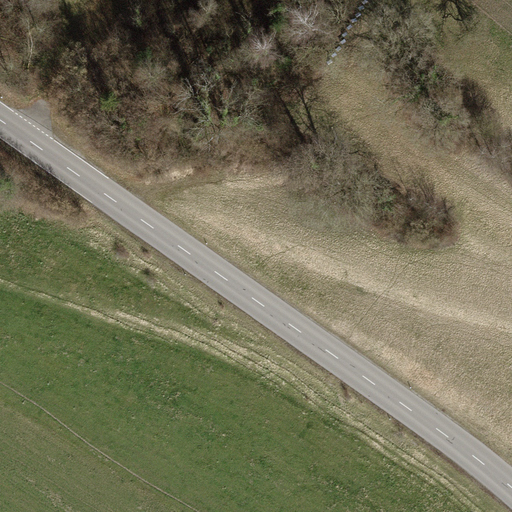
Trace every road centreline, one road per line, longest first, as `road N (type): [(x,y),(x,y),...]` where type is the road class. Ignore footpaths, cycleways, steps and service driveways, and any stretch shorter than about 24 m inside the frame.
road 1 (tertiary): [(511,498),(459,449),(0,128)]
road 2 (track): [(69,0),(71,19),(25,146)]
